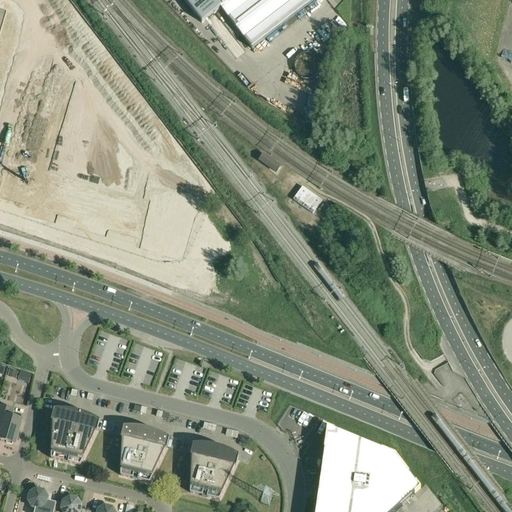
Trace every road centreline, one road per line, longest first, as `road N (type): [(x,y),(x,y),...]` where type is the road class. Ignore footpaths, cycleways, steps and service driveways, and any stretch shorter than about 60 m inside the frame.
road 1 (primary): [(511,455),(0,256)]
road 2 (primary): [(384,0),(394,157),(416,251),(466,365),(511,433)]
road 3 (primary): [(104,313),(511,471)]
road 4 (primary): [(511,401),(456,306),(426,227),(403,102),(403,0)]
road 5 (unclassified): [(293,511),(293,473),(273,438),(97,387),(78,377),(64,352)]
road 6 (residential): [(165,511),(158,500),(20,465)]
